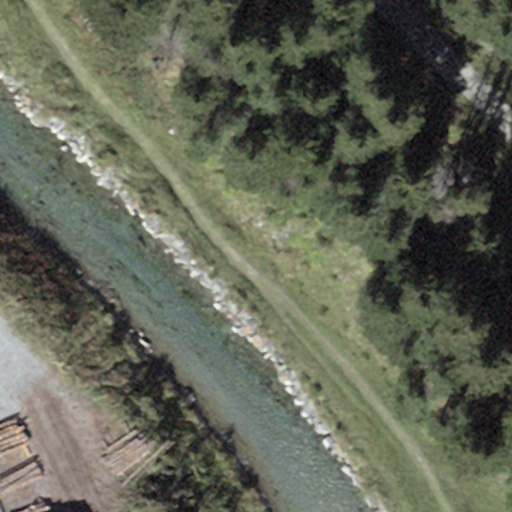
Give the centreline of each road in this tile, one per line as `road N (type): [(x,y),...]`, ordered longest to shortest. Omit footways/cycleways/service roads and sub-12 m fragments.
road 1 (track): [(24,0),(442,511)]
road 2 (track): [(394,0),(511,128)]
